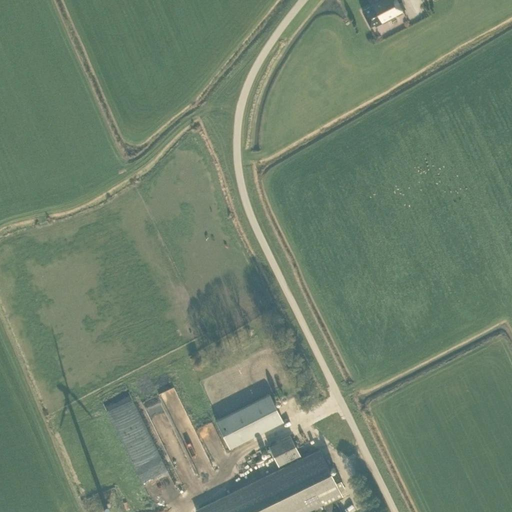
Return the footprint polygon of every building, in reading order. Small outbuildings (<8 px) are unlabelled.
[(404,12),(397,0),(375,0),(372,2),(373,5),(362,11),(371,27),(374,25),(375,27),(404,12)] [(197,432),(177,386),(161,393),(181,439),(197,432)] [(216,421),(224,436),(229,448),(283,421),(269,394),(216,421)] [(268,446),(278,466),(300,455),(290,435),(268,446)] [(341,511),(336,501),(343,498),(339,491),(345,488),(337,472),(332,475),(319,449),(195,510),(195,511),(305,511),(323,503),(327,511),(341,511)]
